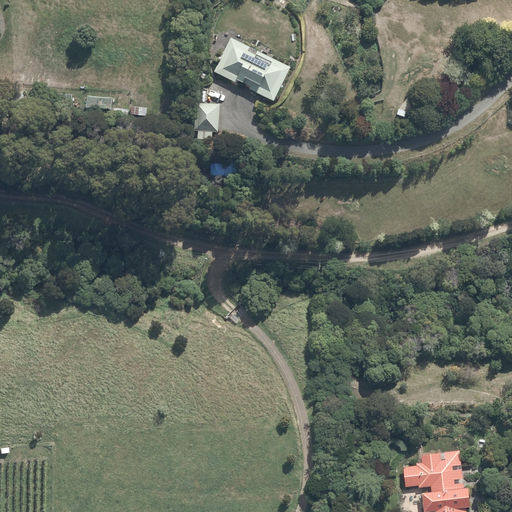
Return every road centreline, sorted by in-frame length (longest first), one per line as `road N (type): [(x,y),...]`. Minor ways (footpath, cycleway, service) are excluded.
road 1 (track): [(226,252),(214,270),(215,287),(275,351),(305,422),(308,468),(299,511)]
road 2 (track): [(511,74),(463,120),(387,149),(296,147),(257,133)]
